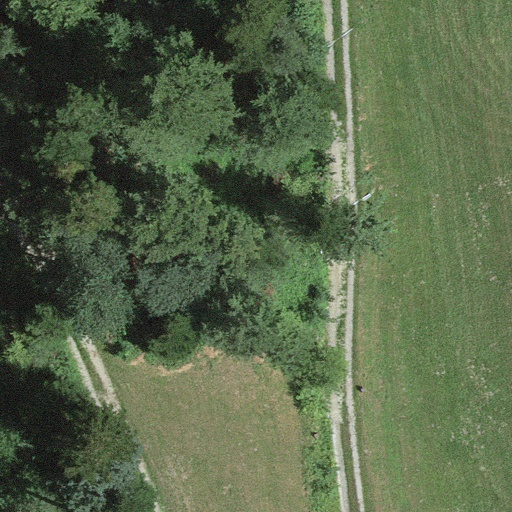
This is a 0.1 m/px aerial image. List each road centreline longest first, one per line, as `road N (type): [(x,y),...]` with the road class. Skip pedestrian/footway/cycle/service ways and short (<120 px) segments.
road 1 (track): [(355,511),(342,356),(336,0)]
road 2 (track): [(0,212),(147,511)]
